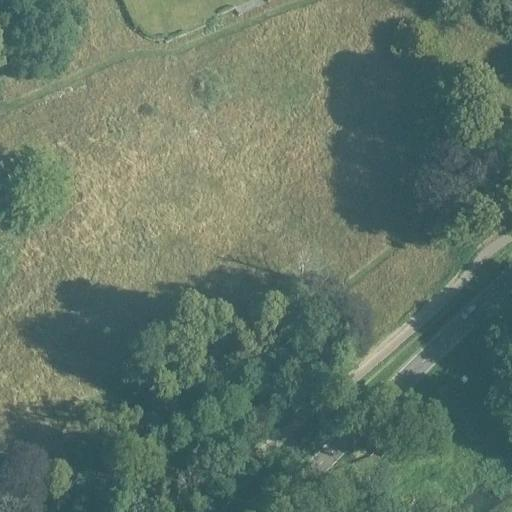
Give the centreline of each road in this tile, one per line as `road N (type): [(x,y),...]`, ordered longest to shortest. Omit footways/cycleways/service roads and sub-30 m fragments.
road 1 (unknown): [(178,511),(405,324),(511,217)]
road 2 (tertiary): [(270,511),(511,279)]
